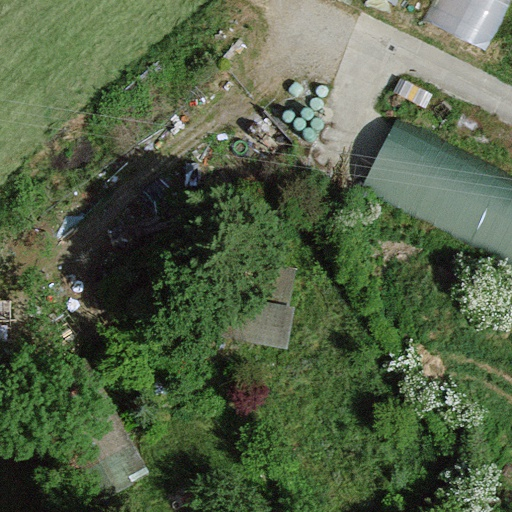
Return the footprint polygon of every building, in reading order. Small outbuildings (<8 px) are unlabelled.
[(511,0),(451,0),(443,17),(504,45),(511,27),(511,0)] [(511,177),(398,127),(368,193),(511,256),(511,177)] [(228,297),(286,308),(293,273),(235,262),(228,297)] [(286,308),(228,297),(221,334),(288,346),(295,310),(286,308)] [(85,511),(145,485),(89,361),(14,395),(67,511),(85,511)]
